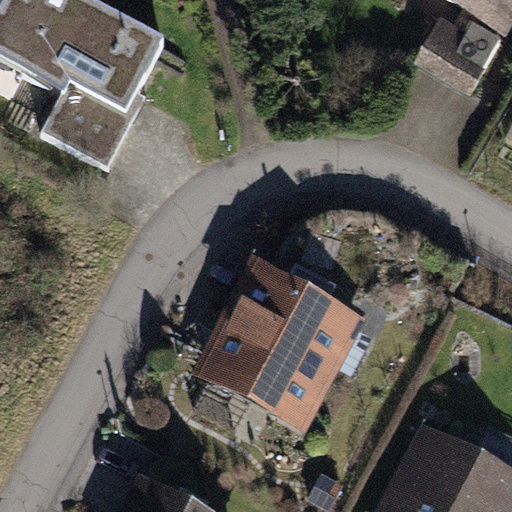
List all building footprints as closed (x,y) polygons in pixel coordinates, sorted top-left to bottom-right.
[(7,126),(100,177),(166,55),(61,0),(0,0),(0,93),(19,104),(7,126)] [(511,0),(427,0),(448,12),(504,43),(511,28),(511,0)] [(252,269),(191,381),(249,412),(303,441),(364,327),(308,298),(252,269)] [(422,434),(380,511),(511,511),(511,480),(483,466),(422,434)] [(187,511),(138,486),(124,511),(187,511)]
